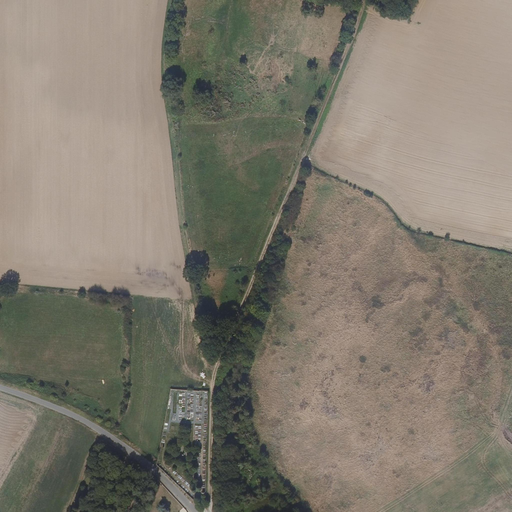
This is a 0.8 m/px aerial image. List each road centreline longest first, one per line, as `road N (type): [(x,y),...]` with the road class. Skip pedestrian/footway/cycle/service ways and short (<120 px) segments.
road 1 (track): [(361,5),(212,373),(210,511)]
road 2 (track): [(212,373),(178,221),(164,95)]
road 3 (unclassified): [(193,511),(104,432),(0,386)]
